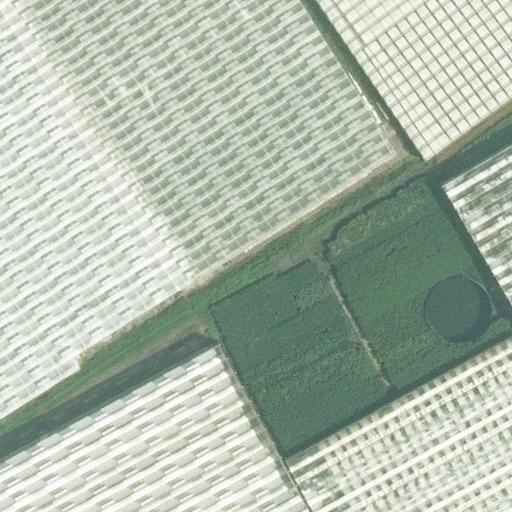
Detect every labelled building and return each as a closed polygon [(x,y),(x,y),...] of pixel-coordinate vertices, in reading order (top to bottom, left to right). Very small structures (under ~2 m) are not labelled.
[(182,285),(180,282),(394,147),(300,0),(0,0),(0,414),(83,363),(76,352),(182,285)] [(511,0),(315,0),(424,159),(511,93),(511,0)] [(511,139),(440,181),(511,306),(511,139)] [(511,511),(511,334),(397,396),(387,401),(284,456),(314,511),(511,511)] [(301,511),(206,342),(0,453),(0,511),(301,511)]
